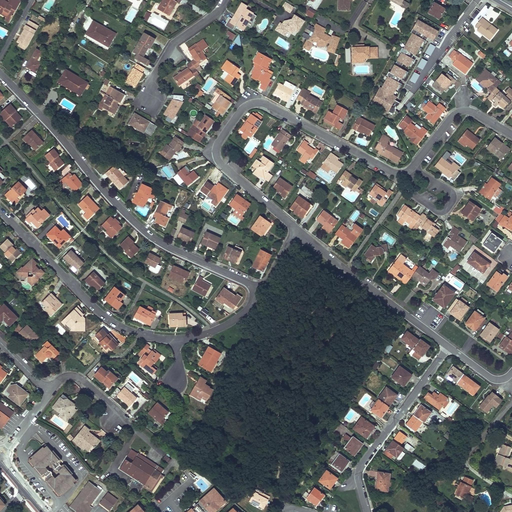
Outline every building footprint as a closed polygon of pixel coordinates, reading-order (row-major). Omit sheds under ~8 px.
[(2,0),(0,0),(0,13),(6,17),(8,14),(12,16),(21,1),(18,0),(9,0),(8,3),(7,5),(3,3),(4,1),(2,0)] [(162,0),(158,9),(169,15),(177,1),(180,3),(181,0),(180,0),(162,0)] [(338,0),(338,6),(343,7),(343,10),(350,10),(349,0),(338,0)] [(285,2),(282,7),(287,11),(291,5),(285,2)] [(237,17),(233,19),(234,20),(232,23),(228,20),(225,25),(233,30),(236,25),(243,30),(244,28),(244,27),(246,24),(246,25),(247,23),(246,22),(247,19),(253,22),(256,16),(253,13),(246,8),(247,6),(242,3),(236,12),(241,15),(239,18),(237,17)] [(434,3),(428,13),(438,19),(444,9),(434,3)] [(316,11),(309,7),(305,14),(312,18),(316,11)] [(230,17),(228,20),(232,23),(234,20),(233,19),(237,17),(239,18),(241,15),(236,12),(232,19),(230,17)] [(6,17),(4,20),(9,23),(12,16),(8,14),(6,17)] [(293,30),(297,32),(304,22),(294,15),(291,20),(287,21),(286,23),(284,21),(282,24),(280,23),(275,30),(282,34),(285,29),(288,31),(291,33),(293,30)] [(482,18),(475,26),(478,28),(477,30),(490,40),(497,30),(491,25),(490,26),(484,22),(485,20),(482,18)] [(370,103),(387,113),(425,39),(434,43),(440,32),(418,20),(370,103)] [(93,22),(86,34),(91,37),(92,35),(109,45),(115,34),(93,22)] [(307,40),(306,41),(312,44),(312,42),(315,42),(317,42),(316,45),(320,47),(321,45),(322,45),(323,45),(325,46),(327,43),(329,44),(327,51),(334,53),(339,38),(332,35),(331,39),(329,38),(329,39),(326,38),(327,35),(322,33),(325,29),(322,27),(318,32),(315,31),(314,27),(313,27),(308,24),(305,28),(309,31),(307,34),(303,32),(301,36),(307,40)] [(315,31),(318,32),(322,27),(316,24),(314,27),(315,31)] [(26,46),(35,30),(27,25),(17,41),(20,43),(26,46)] [(144,33),(133,52),(137,54),(135,58),(147,65),(150,61),(142,57),(148,47),(150,48),(155,39),(144,33)] [(92,35),(91,37),(108,46),(109,45),(92,35)] [(176,80),(175,81),(176,82),(177,82),(179,85),(194,75),(194,76),(198,74),(195,68),(198,72),(202,69),(199,66),(207,60),(206,59),(206,58),(201,51),(207,46),(203,39),(196,44),(197,46),(190,50),(189,51),(195,59),(191,62),(187,65),(188,67),(181,72),(179,74),(174,77),(176,80)] [(306,41),(303,47),(309,50),(312,46),(312,44),(306,41)] [(425,52),(431,55),(435,46),(430,43),(425,52)] [(352,45),(352,58),(365,58),(377,58),(377,48),(368,48),(368,47),(363,47),(360,47),(360,45),(352,45)] [(36,49),(26,66),(35,71),(45,54),(36,49)] [(476,54),(483,58),(486,54),(479,50),(476,54)] [(264,90),(270,79),(269,78),(271,74),(267,72),(268,69),(266,69),(271,59),(258,52),(253,62),(255,63),(258,65),(257,67),(255,66),(251,73),(253,74),(251,77),(256,80),(257,79),(261,81),(260,83),(261,84),(259,88),(263,90),(264,90)] [(456,52),(455,54),(451,59),(454,61),(453,63),(458,67),(458,68),(465,74),(473,64),(456,52)] [(423,69),(427,60),(421,57),(417,66),(423,69)] [(229,74),(224,80),(233,86),(239,77),(235,74),(237,73),(239,69),(229,62),(223,70),(225,71),(229,74)] [(500,83),(485,69),(476,80),(491,93),(495,88),(500,83)] [(66,70),(59,82),(63,85),(64,83),(81,93),(84,88),(87,89),(90,85),(87,83),(66,70)] [(220,77),(224,80),(229,74),(225,71),(220,77)] [(413,71),(410,80),(416,83),(419,74),(413,71)] [(441,74),(432,86),(440,93),(443,90),(450,81),(452,83),(453,84),(456,80),(447,74),(445,77),(441,74)] [(450,81),(443,90),(445,91),(452,83),(450,81)] [(64,83),(63,85),(80,95),(81,93),(64,83)] [(279,83),(274,93),(281,97),(288,100),(293,91),(279,83)] [(106,93),(98,108),(102,110),(103,108),(112,113),(116,105),(117,105),(115,104),(116,101),(118,102),(121,104),(126,95),(114,88),(114,89),(110,96),(106,94),(106,93)] [(214,104),(212,107),(221,113),(225,108),(226,109),(230,102),(228,100),(230,97),(217,88),(215,91),(217,93),(211,101),(214,104)] [(297,98),(301,101),(305,94),(309,95),(310,92),(302,88),(297,98)] [(491,93),(487,97),(494,103),(495,101),(496,101),(498,102),(497,103),(503,109),(511,98),(511,97),(511,96),(511,90),(509,88),(506,91),(506,93),(507,94),(505,97),(495,88),(491,93)] [(173,119),(184,97),(175,92),(163,114),(173,119)] [(305,94),(301,101),(300,103),(304,105),(303,106),(307,108),(308,107),(317,112),(322,102),(309,95),(305,94)] [(429,101),(426,105),(423,103),(420,106),(423,108),(422,109),(428,113),(425,117),(425,118),(432,123),(438,116),(437,115),(438,114),(440,115),(445,108),(439,103),(436,107),(429,101)] [(10,104),(0,112),(0,114),(5,121),(8,119),(14,125),(21,119),(20,119),(16,113),(15,114),(14,113),(16,111),(10,104)] [(337,105),(333,113),(328,111),(324,119),(335,124),(334,126),(339,129),(342,124),(338,122),(340,118),(342,119),(347,110),(337,105)] [(134,113),(128,124),(151,137),(157,126),(134,113)] [(245,123),(241,128),(245,130),(243,133),(248,136),(251,132),(253,133),(261,121),(260,120),(262,117),(256,113),(254,116),(251,114),(246,121),(247,122),(246,124),(245,123)] [(194,124),(187,135),(199,142),(205,133),(214,121),(206,115),(197,127),(194,124)] [(406,116),(399,125),(405,129),(403,131),(411,138),(412,137),(419,142),(427,132),(422,127),(419,130),(410,123),(412,121),(406,116)] [(358,117),(352,128),(356,130),(357,129),(363,132),(369,136),(375,126),(358,117)] [(8,119),(5,121),(12,127),(14,125),(8,119)] [(282,129),(271,145),(280,151),(291,135),(282,129)] [(466,129),(459,139),(466,144),(472,149),(479,140),(474,136),(474,137),(469,133),(469,132),(466,129)] [(31,130),(23,138),(29,144),(30,144),(36,150),(43,143),(31,130)] [(379,150),(377,152),(381,154),(382,153),(390,157),(389,158),(397,163),(403,153),(387,144),(390,138),(382,134),(378,142),(378,143),(377,144),(375,148),(379,150)] [(167,144),(161,153),(170,160),(172,157),(170,156),(175,150),(176,151),(177,152),(184,142),(175,136),(169,145),(167,144)] [(494,138),(486,147),(501,159),(508,150),(501,145),(501,144),(494,138)] [(302,142),(297,150),(303,154),(302,157),(307,160),(310,157),(312,159),(318,150),(315,148),(314,150),(313,151),(309,148),(309,147),(306,145),(302,142)] [(53,149),(45,155),(50,162),(49,163),(56,170),(62,165),(56,157),(58,156),(59,155),(53,149)] [(330,153),(323,163),(330,168),(337,173),(343,164),(337,160),(332,157),(333,155),(330,153)] [(256,159),(253,165),(257,167),(253,173),(259,177),(261,174),(262,175),(261,176),(264,179),(268,182),(273,176),(267,172),(273,163),(265,157),(262,161),(261,163),(256,159)] [(441,158),(435,166),(442,172),(443,172),(443,171),(450,176),(456,169),(457,170),(459,167),(453,162),(451,165),(441,158)] [(323,163),(320,167),(328,172),(330,168),(323,163)] [(170,164),(163,168),(169,178),(176,174),(170,164)] [(113,166),(105,173),(108,176),(109,175),(115,182),(114,183),(119,189),(128,182),(117,169),(116,169),(113,166)] [(184,167),(177,173),(188,186),(198,177),(193,171),(189,174),(184,167)] [(345,170),(339,178),(343,181),(341,183),(346,187),(347,185),(351,188),(351,189),(355,192),(362,181),(358,179),(357,180),(354,178),(351,176),(352,175),(345,170)] [(70,173),(59,181),(65,187),(68,184),(74,192),(82,185),(74,174),(72,176),(70,173)] [(279,178),(273,186),(277,189),(282,193),(281,194),(280,195),(284,198),(292,187),(279,178)] [(485,183),(478,192),(490,200),(492,196),(496,198),(501,190),(498,188),(501,184),(492,178),(487,184),(485,183)] [(10,189),(5,194),(12,202),(17,197),(19,200),(25,194),(23,193),(27,190),(18,181),(12,188),(10,186),(8,188),(10,189)] [(207,181),(200,190),(213,200),(215,200),(220,193),(214,189),(213,189),(212,189),(214,186),(207,181)] [(134,198),(132,202),(143,207),(144,204),(145,205),(149,197),(150,194),(153,188),(142,183),(137,193),(138,193),(136,199),(134,198)] [(376,184),(369,193),(378,199),(376,201),(383,205),(392,192),(388,190),(387,192),(386,193),(381,189),(381,188),(376,184)] [(378,199),(369,193),(366,198),(374,204),(376,201),(378,199)] [(236,195),(229,205),(243,215),(250,204),(247,202),(246,203),(241,199),(242,199),(236,195)] [(87,196),(78,204),(86,213),(83,215),(88,220),(98,210),(92,203),(93,202),(87,196)] [(298,196),(291,207),(295,210),(294,211),(303,217),(308,210),(306,209),(307,208),(308,208),(310,204),(298,196)] [(161,200),(155,212),(159,214),(157,218),(155,222),(165,227),(169,218),(165,216),(168,209),(170,210),(172,206),(161,200)] [(469,201),(461,213),(473,221),(481,209),(469,201)] [(404,205),(397,215),(400,217),(397,221),(402,225),(405,220),(409,223),(410,222),(414,225),(415,223),(420,216),(416,213),(415,215),(410,211),(411,210),(404,205)] [(28,217),(25,219),(30,223),(32,221),(33,220),(35,222),(34,224),(38,228),(41,224),(49,215),(43,209),(41,211),(38,208),(38,207),(34,210),(36,212),(32,215),(31,213),(28,217)] [(323,210),(316,219),(324,225),(324,224),(327,225),(326,227),(326,228),(330,231),(338,222),(323,210)] [(427,231),(426,232),(434,237),(439,230),(433,226),(431,225),(433,222),(425,217),(426,216),(422,213),(420,216),(415,223),(419,225),(427,231)] [(499,214),(495,219),(499,223),(504,216),(500,213),(499,214)] [(504,226),(505,225),(511,230),(511,214),(509,219),(506,216),(504,215),(504,216),(499,223),(504,226)] [(110,216),(102,225),(107,230),(106,232),(111,238),(122,228),(118,224),(113,219),(110,216)] [(260,216),(251,229),(261,236),(264,232),(262,230),(264,227),(265,228),(269,223),(263,219),(264,218),(260,216)] [(262,230),(264,232),(271,223),(264,218),(263,219),(269,223),(265,228),(264,227),(262,230)] [(349,248),(357,237),(362,230),(354,224),(352,227),(353,228),(351,232),(343,227),(345,225),(343,223),(336,232),(344,238),(343,239),(341,242),(349,248)] [(324,225),(322,227),(329,233),(330,231),(326,228),(326,227),(327,225),(324,224),(324,225)] [(55,226),(47,234),(53,241),(54,240),(60,246),(68,239),(69,237),(66,234),(64,236),(60,232),(55,226)] [(448,237),(443,245),(448,248),(450,245),(454,248),(456,249),(457,247),(461,250),(467,242),(457,235),(460,231),(453,226),(449,233),(451,234),(453,235),(450,239),(449,238),(448,237)] [(182,228),(178,237),(183,239),(190,242),(194,233),(182,228)] [(63,229),(60,232),(64,236),(66,234),(69,237),(70,236),(63,229)] [(206,232),(201,243),(208,246),(208,244),(216,248),(220,238),(206,232)] [(492,233),(483,245),(492,252),(501,239),(492,233)] [(472,234),(469,238),(470,240),(475,243),(478,239),(472,234)] [(128,236),(120,245),(125,250),(125,251),(131,258),(137,251),(138,249),(133,244),(134,242),(128,236)] [(7,239),(0,245),(0,246),(5,252),(4,253),(11,260),(14,256),(16,258),(20,254),(13,248),(12,248),(11,247),(13,245),(7,239)] [(375,255),(384,253),(383,252),(387,251),(386,243),(381,244),(381,245),(380,247),(376,248),(374,246),(372,245),(364,255),(368,257),(372,260),(375,256),(375,255)] [(13,245),(11,247),(12,248),(13,248),(20,254),(21,253),(13,245)] [(228,246),(223,256),(236,261),(237,262),(241,252),(234,249),(228,246)] [(71,250),(63,257),(70,264),(71,263),(77,270),(84,263),(71,250)] [(261,250),(252,266),(263,271),(271,255),(261,250)] [(474,252),(467,262),(483,273),(489,264),(483,260),(484,259),(474,252)] [(149,253),(144,262),(155,268),(160,258),(149,253)] [(400,254),(389,269),(401,278),(407,282),(411,276),(418,267),(415,265),(411,270),(403,264),(406,259),(400,254)] [(21,267),(17,272),(18,273),(20,274),(22,276),(24,276),(30,270),(34,274),(29,279),(34,284),(37,280),(37,278),(44,273),(40,269),(38,271),(34,266),(37,263),(32,259),(22,268),(21,267)] [(451,271),(454,274),(460,267),(457,264),(453,268),(451,271)] [(418,267),(411,276),(419,281),(419,280),(421,282),(420,283),(425,286),(432,276),(435,278),(439,274),(432,269),(429,273),(425,271),(427,268),(423,265),(421,268),(419,266),(418,267)] [(174,266),(169,277),(182,283),(184,279),(186,280),(189,274),(182,271),(183,270),(174,266)] [(389,269),(388,271),(400,280),(401,278),(389,269)] [(93,271),(85,280),(92,287),(93,286),(98,290),(105,283),(93,271)] [(496,272),(487,284),(497,291),(507,276),(503,274),(502,276),(496,272)] [(199,276),(192,289),(205,296),(211,286),(206,283),(206,284),(201,281),(203,278),(199,276)] [(443,285),(433,299),(444,307),(454,293),(443,285)] [(115,286),(104,300),(111,305),(112,303),(118,308),(122,303),(120,301),(125,295),(115,286)] [(223,288),(216,299),(223,304),(224,302),(230,307),(231,306),(233,303),(234,305),(236,306),(241,298),(237,294),(235,296),(235,297),(231,295),(231,296),(229,295),(231,293),(223,288)] [(51,293),(41,302),(45,307),(49,310),(48,312),(51,316),(59,308),(57,306),(60,303),(51,293)] [(459,300),(456,298),(448,309),(451,312),(459,300)] [(455,315),(454,316),(459,319),(468,307),(464,304),(460,301),(459,300),(451,312),(455,315)] [(10,325),(17,318),(4,305),(2,307),(0,308),(0,319),(1,321),(3,319),(10,325)] [(74,310),(80,316),(81,315),(83,314),(78,306),(74,310)] [(140,307),(134,317),(142,321),(142,320),(144,321),(144,322),(150,325),(157,312),(156,311),(149,307),(147,311),(146,310),(140,307)] [(474,311),(465,324),(470,327),(471,326),(475,329),(476,328),(483,318),(481,316),(484,313),(477,309),(475,312),(474,311)] [(74,310),(62,322),(66,326),(68,324),(70,327),(70,331),(82,331),(82,322),(84,322),(84,318),(81,315),(80,316),(74,310)] [(182,313),(169,314),(169,324),(178,324),(178,326),(186,326),(186,316),(183,316),(182,313)] [(487,320),(483,318),(476,328),(479,330),(487,320)] [(489,323),(481,335),(484,338),(486,335),(488,337),(486,339),(490,342),(498,329),(489,323)] [(18,334),(19,332),(25,338),(31,344),(38,337),(27,325),(23,328),(19,324),(13,329),(18,334)] [(102,328),(95,335),(101,342),(100,343),(106,349),(109,347),(112,350),(118,345),(112,338),(114,336),(110,332),(108,334),(102,328)] [(407,332),(402,339),(413,347),(418,340),(407,332)] [(505,342),(501,347),(511,355),(511,354),(511,340),(508,338),(506,336),(503,340),(505,342)] [(413,347),(408,354),(411,356),(412,355),(419,360),(422,356),(425,352),(423,351),(428,345),(419,339),(418,340),(413,347)] [(44,346),(35,355),(41,362),(47,357),(48,357),(49,357),(50,357),(51,357),(51,356),(54,358),(59,353),(48,341),(44,345),(44,346)] [(388,343),(383,350),(388,353),(393,347),(388,343)] [(141,356),(144,353),(146,351),(148,348),(149,347),(146,344),(138,354),(141,356)] [(209,347),(198,365),(208,370),(211,365),(213,366),(215,367),(218,363),(216,361),(220,353),(209,347)] [(147,357),(144,355),(138,363),(153,374),(156,370),(151,366),(154,363),(155,363),(161,356),(156,352),(155,354),(152,351),(151,351),(149,353),(148,355),(149,355),(147,357)] [(0,382),(7,374),(8,372),(0,365),(0,382)] [(400,366),(392,377),(404,386),(411,375),(400,366)] [(447,374),(457,382),(463,374),(453,366),(447,374)] [(101,367),(94,375),(102,382),(103,380),(110,386),(117,378),(108,370),(107,372),(101,367)] [(471,380),(463,374),(457,382),(456,383),(455,385),(456,385),(457,383),(467,391),(469,389),(470,390),(474,384),(471,382),(471,380)] [(196,383),(193,389),(195,390),(192,395),(197,398),(198,396),(202,398),(203,396),(208,398),(213,390),(209,388),(210,387),(205,384),(206,381),(201,378),(197,384),(196,383)] [(480,386),(471,380),(471,382),(474,384),(470,390),(469,389),(467,391),(473,395),(480,386)] [(11,393),(9,397),(20,405),(26,397),(23,394),(25,391),(17,386),(15,388),(11,385),(7,391),(11,393)] [(124,387),(117,395),(130,406),(134,401),(136,398),(132,395),(124,387)] [(386,387),(378,398),(379,399),(387,405),(390,400),(392,401),(397,395),(386,387)] [(493,405),(496,407),(503,399),(491,390),(478,406),(486,413),(493,405)] [(448,399),(440,393),(438,396),(436,394),(434,397),(432,395),(428,392),(424,398),(439,409),(441,406),(444,408),(448,403),(448,399)] [(60,397),(53,407),(61,414),(66,417),(70,413),(73,409),(76,406),(67,399),(65,401),(60,397)] [(381,417),(389,406),(387,405),(379,399),(376,403),(373,401),(370,405),(370,407),(372,408),(371,410),(381,417)] [(163,419),(164,420),(171,413),(158,401),(156,403),(168,413),(163,419)] [(0,402),(0,427),(1,428),(2,426),(3,426),(13,412),(0,402)] [(156,403),(148,412),(162,424),(165,421),(164,420),(163,419),(168,413),(156,403)] [(421,405),(413,415),(422,421),(424,423),(431,412),(421,405)] [(75,411),(73,409),(70,413),(66,417),(61,414),(59,416),(66,421),(69,417),(70,418),(75,411)] [(422,421),(413,415),(411,419),(409,422),(408,422),(406,425),(415,431),(422,421)] [(361,417),(353,429),(366,438),(369,433),(368,432),(373,425),(361,417)] [(369,433),(366,438),(368,439),(376,428),(373,425),(368,432),(369,433)] [(84,426),(73,440),(78,444),(77,445),(83,449),(84,448),(88,451),(92,445),(97,439),(89,433),(89,434),(87,432),(89,430),(84,426)] [(400,431),(393,440),(400,445),(406,436),(400,431)] [(354,456),(363,445),(352,437),(351,438),(345,434),(343,438),(348,442),(343,448),(354,456)] [(403,449),(403,448),(400,445),(393,440),(384,454),(391,459),(394,455),(397,457),(403,449)] [(407,443),(403,448),(407,451),(411,453),(414,448),(407,443)] [(495,463),(506,467),(509,458),(506,457),(507,455),(507,456),(511,447),(502,444),(495,463)] [(29,462),(33,467),(34,466),(31,462),(31,459),(45,447),(48,447),(52,451),(53,450),(49,445),(45,445),(36,453),(31,457),(29,458),(29,462)] [(45,447),(31,459),(31,462),(34,466),(33,467),(41,476),(43,476),(44,475),(45,475),(47,477),(47,478),(45,479),(45,481),(53,490),(54,489),(58,493),(60,494),(62,492),(63,494),(75,484),(73,482),(75,481),(75,479),(73,476),(74,475),(65,464),(63,464),(61,465),(61,466),(59,463),(60,461),(61,459),(58,456),(53,450),(52,451),(48,447),(45,447)] [(133,460),(131,463),(126,459),(119,468),(145,485),(151,489),(161,474),(163,470),(157,466),(132,449),(127,456),(133,460)] [(336,451),(328,462),(341,472),(350,461),(336,451)] [(326,471),(319,481),(330,488),(333,484),(332,484),(336,478),(326,471)] [(377,477),(375,489),(387,491),(388,486),(389,482),(390,473),(379,472),(378,478),(377,477)] [(163,475),(161,474),(151,489),(145,485),(143,486),(151,491),(160,478),(161,478),(163,475)] [(473,480),(465,477),(462,482),(461,482),(459,485),(460,486),(459,488),(458,487),(455,494),(465,499),(467,494),(471,486),(470,486),(473,480)] [(70,506),(70,507),(76,511),(75,511),(79,511),(84,511),(89,505),(90,505),(101,490),(89,481),(70,506)] [(314,488),(307,498),(316,505),(324,495),(314,488)] [(224,501),(214,489),(211,491),(222,503),(224,501)] [(255,490),(254,492),(258,494),(267,499),(265,503),(266,504),(269,497),(255,490)] [(191,509),(187,511),(213,511),(217,509),(216,508),(222,503),(211,491),(206,496),(205,496),(194,506),(195,507),(191,510),(191,509)] [(107,492),(100,502),(110,510),(117,500),(107,492)] [(258,494),(254,492),(249,501),(263,508),(266,504),(265,503),(267,499),(258,494)]
